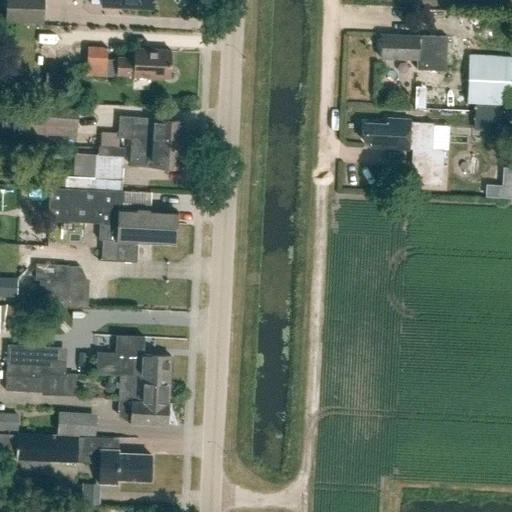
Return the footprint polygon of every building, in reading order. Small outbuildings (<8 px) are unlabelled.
[(42,23),(43,0),(4,0),(4,22),(42,23)] [(152,10),(152,0),(103,0),(103,7),(152,10)] [(418,37),(382,35),(381,58),(417,60),(417,70),(446,72),(447,37),(418,36),(418,37)] [(104,77),(105,47),(85,46),(84,76),(104,77)] [(170,79),(171,52),(136,50),(135,60),(118,59),(117,76),(170,79)] [(508,105),(509,81),(466,79),(465,103),(508,105)] [(474,106),(473,130),(501,132),(502,107),(474,106)] [(76,110),(44,107),(43,109),(18,107),(16,132),(42,135),(43,125),(75,128),(76,110)] [(166,150),(183,151),(184,122),(120,118),(119,138),(132,139),(131,151),(138,151),(138,140),(166,142),(166,150)] [(408,150),(408,149),(418,150),(418,154),(412,154),(410,184),(442,186),(444,150),(432,149),(433,123),(410,122),(410,119),(388,118),(387,124),(365,123),(364,142),(371,142),(371,148),(408,150)] [(182,169),(183,151),(166,150),(166,142),(138,140),(138,151),(131,151),(130,166),(182,169)] [(94,155),(92,180),(120,181),(122,156),(123,157),(124,147),(97,146),(97,155),(94,155)] [(487,186),(486,196),(511,197),(511,169),(504,169),(503,187),(487,186)] [(99,225),(173,229),(174,211),(121,209),(122,192),(63,189),(61,222),(99,224),(99,225)] [(173,245),(173,229),(99,225),(97,261),(135,263),(136,243),(173,245)] [(66,302),(68,257),(34,256),(33,279),(38,280),(37,300),(66,302)] [(18,279),(0,278),(0,296),(17,297),(18,279)] [(116,338),(115,357),(121,357),(120,376),(153,377),(153,384),(169,385),(170,359),(140,357),(141,341),(143,341),(143,339),(116,338)] [(63,375),(63,374),(64,362),(41,361),(42,347),(6,344),(4,371),(6,371),(6,375),(42,377),(42,374),(63,375)] [(74,375),(63,374),(63,375),(42,374),(42,377),(6,375),(6,371),(4,371),(3,390),(40,392),(40,394),(73,397),(74,375)] [(120,378),(119,402),(168,404),(169,385),(153,384),(153,377),(120,376),(120,378)] [(118,413),(118,417),(130,424),(166,426),(168,404),(119,402),(118,413)] [(93,436),(95,415),(57,412),(55,434),(93,436)] [(16,460),(48,462),(75,463),(76,436),(49,435),(17,433),(16,460)] [(150,482),(151,456),(118,454),(118,452),(100,451),(98,485),(116,486),(116,481),(150,482)] [(73,503),(90,505),(93,485),(75,483),(73,503)]
